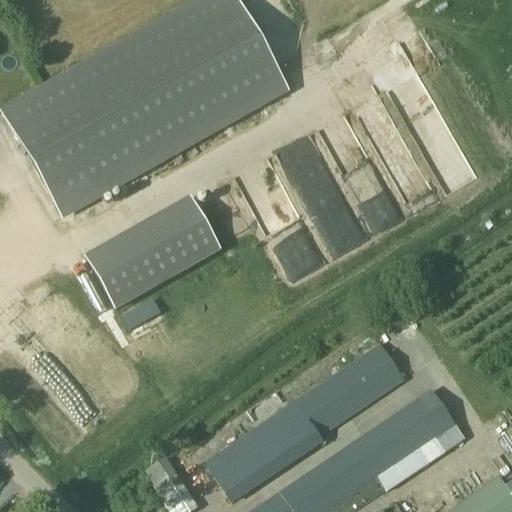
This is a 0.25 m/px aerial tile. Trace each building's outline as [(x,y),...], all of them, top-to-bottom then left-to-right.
[(231,0),(199,0),(0,112),(0,113),(60,219),(284,92),(231,0)] [(321,131),(355,202),(382,189),(348,118),(321,131)] [(113,313),(131,303),(101,251),(83,261),(113,313)] [(321,447),(316,440),(402,384),(378,348),(203,466),(230,508),(321,447)] [(377,481),(439,439),(415,403),(254,511),(351,511),(383,490),(377,481)] [(196,511),(197,511),(164,461),(144,475),(166,511),(196,511)] [(511,511),(511,502),(496,480),(450,511),(511,511)]
